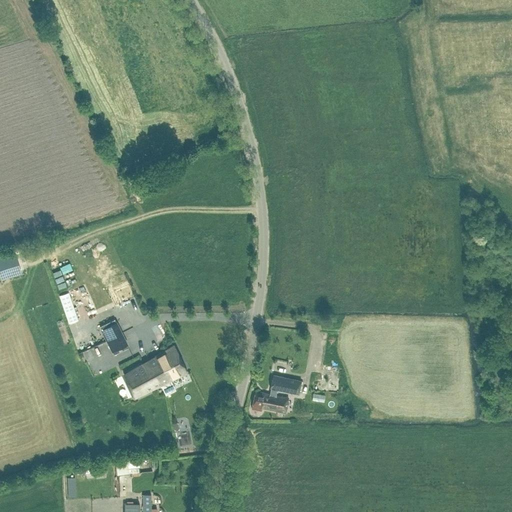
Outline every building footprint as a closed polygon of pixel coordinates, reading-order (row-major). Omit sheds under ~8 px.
[(15,254),(0,258),(0,276),(20,270),(15,254)] [(114,318),(98,326),(113,353),(128,346),(114,318)] [(173,345),(147,358),(161,384),(187,371),(173,345)] [(147,358),(122,371),(136,397),(161,384),(147,358)] [(335,386),(336,373),(322,372),(322,386),(335,386)] [(255,390),(251,407),(261,409),(261,407),(285,412),(288,397),(275,394),(277,389),(298,393),(301,380),(273,374),(270,387),(271,387),(269,393),(255,390)] [(133,458),(121,458),(121,471),(133,471),(133,458)]
